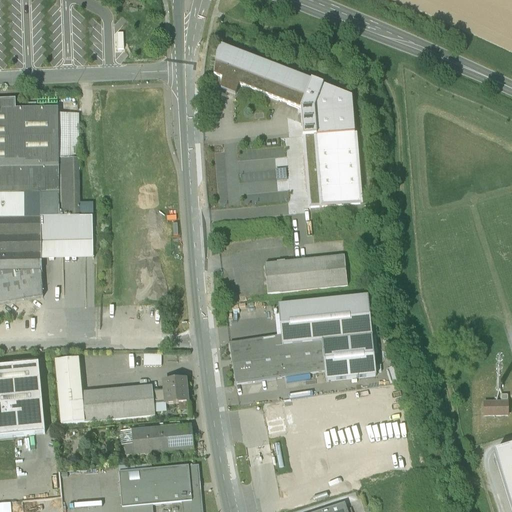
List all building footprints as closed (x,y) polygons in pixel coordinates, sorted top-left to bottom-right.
[(220,48),(217,55),(229,60),(232,52),(220,48)] [(303,140),(305,139),(355,135),(352,98),(311,83),(232,52),(229,60),(217,55),(216,58),(214,77),(222,81),(221,90),(236,95),(239,87),(300,111),(303,140)] [(42,273),(42,261),(41,243),(41,219),(80,219),(80,218),(79,160),(73,160),(59,160),(58,117),(58,110),(48,110),(26,111),(16,111),(15,101),(0,101),(0,306),(43,299),(41,273),(42,273)] [(59,160),(73,160),(73,116),(58,117),(59,160)] [(360,205),(355,135),(305,139),(306,153),(304,153),(307,196),(309,195),(310,209),(360,205)] [(41,219),(41,243),(93,242),(92,218),(80,218),(80,219),(41,219)] [(93,260),(93,242),(41,243),(42,261),(93,260)] [(263,266),(268,296),(348,288),(345,258),(263,266)] [(229,345),(236,387),(325,373),(326,383),(376,378),(372,338),(371,329),(368,299),(278,308),(281,337),(229,345)] [(144,367),(162,367),(162,355),(144,355),(144,367)] [(55,362),(57,379),(67,378),(68,383),(81,382),(79,360),(55,362)] [(37,366),(0,369),(0,439),(44,436),(37,366)] [(82,394),(81,382),(68,383),(67,378),(57,379),(61,427),(75,425),(73,395),(82,394)] [(166,404),(166,406),(179,405),(187,404),(188,404),(186,381),(164,383),(165,392),(166,404)] [(73,395),(75,425),(155,418),(154,405),(153,393),(152,388),(82,394),(73,395)] [(165,392),(153,393),(154,405),(166,404),(165,392)] [(187,412),(187,404),(179,405),(179,413),(187,412)] [(484,417),(485,417),(508,417),(508,416),(508,404),(507,404),(485,404),(484,404),(484,405),(484,417)] [(192,427),(162,429),(164,455),(194,452),(192,427)] [(132,432),(133,446),(134,455),(134,457),(164,455),(162,429),(132,432)] [(122,447),(126,446),(133,446),(132,432),(121,433),(122,447)] [(511,511),(511,450),(494,456),(511,511)] [(182,504),(182,511),(202,511),(199,467),(119,474),(122,511),(153,511),(153,507),(182,504)]
